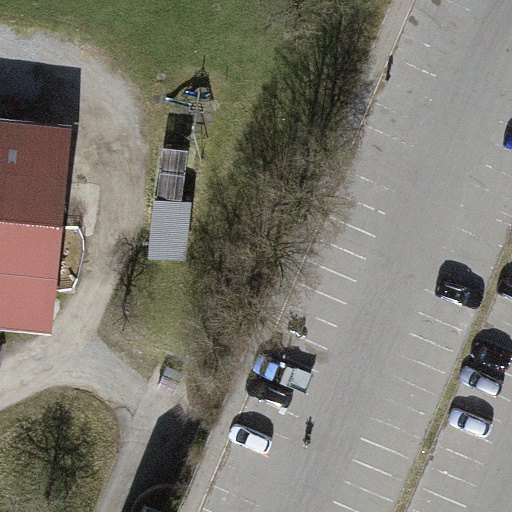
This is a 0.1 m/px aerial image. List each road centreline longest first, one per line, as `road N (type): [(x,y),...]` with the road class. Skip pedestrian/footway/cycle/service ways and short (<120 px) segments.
road 1 (unknown): [(0,90),(50,96),(95,114),(115,134),(120,158),(119,255),(106,322),(82,376),(0,429)]
road 2 (unknown): [(394,289),(511,336)]
